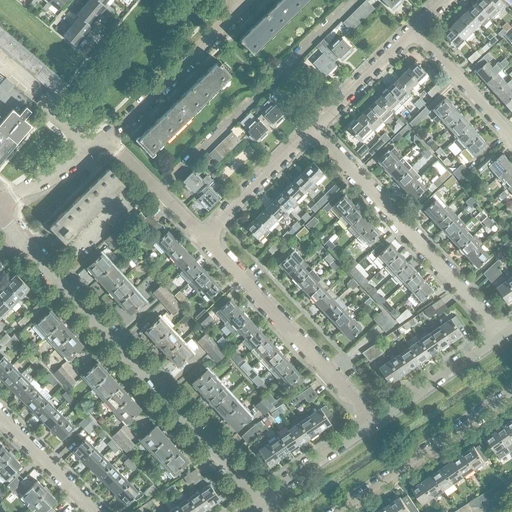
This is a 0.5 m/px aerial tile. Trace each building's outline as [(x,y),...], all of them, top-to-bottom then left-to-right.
[(58,10),(66,0),(50,0),(49,2),(48,1),(42,8),(45,11),(51,4),(58,10)] [(105,8),(106,8),(96,0),(89,0),(84,6),(97,17),(97,18),(104,24),(107,21),(100,14),(105,8)] [(114,0),(118,3),(119,2),(116,0),(96,0),(106,8),(105,8),(113,14),(115,11),(106,3),(108,0),(114,0)] [(278,29),(304,4),(300,0),(280,0),(265,15),(278,29)] [(370,13),(375,9),(366,0),(365,0),(361,4),(370,13)] [(382,0),(393,10),(402,0),(382,0)] [(501,12),(506,6),(499,0),(478,0),(476,2),(492,18),(500,11),(501,12)] [(484,26),(492,18),(476,2),(468,10),(480,23),(484,26)] [(365,18),(370,13),(361,4),(357,9),(365,18)] [(97,18),(97,17),(84,6),(76,15),(78,17),(92,29),(99,35),(101,32),(92,24),(97,18)] [(361,22),(365,18),(357,9),(352,13),(361,22)] [(480,23),(468,10),(460,18),(472,31),(480,23)] [(356,27),(361,22),(352,13),(347,18),(356,27)] [(253,54),(278,29),(265,15),(239,40),(253,54)] [(92,29),(78,17),(71,26),(84,38),(84,39),(90,45),(93,42),(86,36),(92,29)] [(351,32),(356,27),(347,18),(343,23),(351,32)] [(464,39),(472,31),(460,18),(452,26),(464,39)] [(67,83),(60,77),(0,26),(0,162),(31,126),(32,125),(25,119),(36,105),(32,102),(33,101),(6,78),(0,85),(0,98),(12,109),(0,123),(0,47),(56,95),(67,83)] [(84,39),(84,38),(71,26),(63,35),(77,47),(76,48),(83,53),(85,51),(78,45),(84,39)] [(455,47),(464,39),(452,26),(443,35),(455,47)] [(504,35),(506,33),(506,32),(503,29),(498,33),(501,37),(504,35)] [(335,59),(338,56),(342,60),(353,50),(340,37),(330,46),(323,40),(320,43),(335,59)] [(493,45),(498,40),(495,37),(490,41),(493,45)] [(333,62),(335,59),(320,43),(316,46),(323,53),(314,63),(326,75),(336,65),(333,62)] [(484,52),(489,48),(486,44),(481,49),(484,52)] [(472,63),(480,55),(477,51),(468,59),(472,63)] [(487,62),(490,59),(486,55),(477,63),(481,68),(477,72),(486,83),(497,73),(487,62)] [(499,64),(503,68),(509,63),(505,59),(499,64)] [(189,89),(203,103),(231,76),(217,62),(189,89)] [(424,81),(421,78),(426,73),(415,62),(406,71),(416,82),(417,82),(420,86),(424,81)] [(303,79),(308,75),(299,66),(295,70),(303,79)] [(299,84),(303,79),(295,70),(290,75),(299,84)] [(407,91),(416,82),(406,71),(397,81),(407,91)] [(496,94),(507,84),(497,73),(486,83),(496,94)] [(294,88),(299,84),(290,75),(286,79),(294,88)] [(290,93),(294,88),(286,79),(281,84),(290,93)] [(398,100),(407,91),(397,81),(387,90),(398,100)] [(285,98),(290,93),(281,84),(276,89),(277,89),(285,98)] [(505,104),(511,98),(511,90),(507,84),(496,94),(505,104)] [(431,97),(440,89),(436,85),(427,93),(431,97)] [(177,129),(203,103),(189,89),(163,115),(177,129)] [(388,109),(398,100),(387,90),(378,99),(388,109)] [(422,107),(426,103),(420,98),(417,101),(422,107)] [(379,118),(388,109),(378,99),(369,108),(379,118)] [(437,123),(442,119),(454,108),(446,99),(433,110),(438,115),(433,119),(437,123)] [(268,124),(270,121),(275,126),(286,115),(273,102),(261,114),(258,112),(257,113),(259,116),(268,124)] [(409,123),(413,128),(430,112),(425,107),(409,123)] [(370,128),(379,118),(369,108),(359,117),(370,128)] [(450,129),(463,117),(454,108),(442,119),(450,129)] [(152,153),(177,129),(163,115),(138,139),(152,153)] [(265,127),(268,124),(259,116),(246,129),(259,142),(270,132),(265,127)] [(403,125),(407,121),(402,116),(398,120),(403,125)] [(361,137),(370,128),(359,117),(350,126),(361,137)] [(458,138),(471,127),(463,117),(450,129),(458,138)] [(403,137),(411,129),(407,124),(398,133),(403,137)] [(462,151),(467,147),(479,136),(471,127),(458,138),(454,142),(462,151)] [(236,145),(241,140),(232,132),(227,136),(236,145)] [(385,143),(390,138),(385,133),(380,137),(381,138),(381,139),(385,143)] [(231,150),(236,145),(227,136),(223,141),(231,150)] [(475,157),(488,146),(479,136),(467,147),(475,157)] [(377,151),(385,143),(381,139),(372,146),(377,151)] [(424,156),(429,151),(430,149),(422,140),(417,144),(423,151),(420,153),(424,156)] [(227,154),(231,150),(223,141),(218,145),(227,154)] [(222,159),(227,154),(218,145),(213,150),(222,159)] [(388,172),(403,158),(393,148),(379,162),(388,172)] [(217,163),(222,159),(213,150),(208,155),(217,163)] [(426,159),(432,154),(429,151),(424,156),(426,159)] [(511,165),(502,154),(498,159),(493,153),(475,169),(480,174),(489,167),(498,177),(501,175),(511,165)] [(210,166),(215,161),(208,155),(204,160),(210,166)] [(397,181),(411,168),(403,158),(388,172),(397,181)] [(303,172),(316,186),(317,185),(314,183),(324,173),(313,162),(303,172)] [(452,173),(461,182),(470,174),(461,165),(452,173)] [(508,188),(511,184),(511,165),(501,175),(510,185),(508,188)] [(74,235),(125,184),(109,168),(49,227),(65,243),(74,235)] [(405,191),(420,177),(411,168),(397,181),(405,191)] [(432,183),(437,188),(451,174),(447,170),(432,183)] [(207,175),(202,180),(193,171),(182,183),(192,194),(196,190),(199,193),(212,180),(207,175)] [(312,190),(316,186),(303,172),(293,181),(304,193),(310,187),(312,190)] [(448,189),(456,181),(452,176),(443,184),(448,189)] [(425,190),(429,186),(420,177),(405,191),(414,200),(425,190)] [(215,183),(212,180),(199,193),(201,195),(197,199),(208,210),(220,198),(210,188),(215,183)] [(295,202),(304,193),(293,181),(284,191),(298,205),(298,204),(295,202)] [(487,194),(497,185),(493,181),(483,190),(487,194)] [(329,199),(339,189),(335,185),(325,195),(329,199)] [(226,193),(221,188),(216,193),(221,197),(226,193)] [(293,209),(298,205),(284,191),(274,200),(288,214),(289,214),(286,211),(291,206),(293,209)] [(502,200),(508,195),(504,191),(499,195),(502,200)] [(319,208),(329,199),(325,195),(315,204),(319,208)] [(339,219),(354,205),(344,195),(340,199),(337,195),(323,208),(327,213),(330,209),(339,219)] [(468,206),(474,200),(471,197),(465,202),(468,206)] [(279,223),(288,214),(274,200),(265,209),(276,220),(279,223)] [(433,220),(444,210),(435,200),(424,211),(433,220)] [(471,209),(477,203),(474,200),(468,206),(471,209)] [(315,212),(319,208),(315,204),(311,208),(315,212)] [(348,228),(362,214),(354,205),(339,219),(348,228)] [(267,229),(276,220),(265,209),(255,219),(269,233),(270,232),(267,229)] [(442,230),(453,220),(444,210),(433,220),(442,230)] [(145,217),(140,212),(135,217),(140,222),(145,217)] [(305,222),(310,217),(306,213),(301,217),(305,222)] [(144,226),(153,218),(149,214),(146,218),(145,217),(140,222),(144,226)] [(357,237),(371,224),(362,214),(348,228),(357,237)] [(485,225),(491,220),(487,216),(482,222),(485,225)] [(305,225),(310,230),(319,222),(314,217),(305,225)] [(149,231),(157,223),(153,218),(144,226),(149,231)] [(260,241),(269,233),(255,219),(246,227),(257,239),(258,238),(260,241)] [(451,239),(462,229),(453,220),(442,230),(451,239)] [(296,231),(301,226),(297,222),(287,231),(291,235),(296,231)] [(153,236),(162,227),(157,223),(149,231),(153,236)] [(371,224),(357,237),(365,247),(369,244),(380,234),(371,224)] [(300,240),(309,231),(304,227),(295,235),(300,240)] [(459,249),(471,238),(462,229),(451,239),(459,249)] [(166,251),(177,241),(168,231),(157,242),(166,251)] [(291,235),(287,231),(282,236),(286,241),(291,235)] [(113,249),(122,241),(114,232),(105,240),(113,249)] [(468,258),(480,248),(471,238),(459,249),(468,258)] [(500,248),(504,252),(511,245),(511,242),(509,239),(500,248)] [(326,248),(332,243),(329,240),(323,245),(326,248)] [(174,261),(186,250),(177,241),(166,251),(174,261)] [(272,254),(282,245),(278,241),(268,250),(272,254)] [(326,248),(329,251),(335,246),(332,243),(326,248)] [(390,244),(386,248),(381,243),(371,252),(384,267),(398,253),(390,244)] [(318,252),(323,247),(320,244),(315,249),(318,252)] [(288,273),(303,260),(291,246),(276,259),(279,263),(288,273)] [(480,248),(468,258),(477,268),(489,257),(480,248)] [(183,270),(194,260),(186,250),(174,261),(183,270)] [(398,253),(384,267),(392,276),(395,274),(407,263),(398,253)] [(98,279),(113,265),(102,254),(87,267),(98,279)] [(349,272),(358,264),(353,259),(344,267),(349,272)] [(192,280),(203,269),(194,260),(183,270),(183,271),(180,273),(188,283),(192,280)] [(297,283),(312,269),(303,260),(288,273),(297,283)] [(332,268),(338,263),(335,260),(329,265),(332,268)] [(498,268),(501,273),(498,268),(502,264),(498,260),(483,274),(487,278),(498,268)] [(148,268),(151,271),(157,266),(153,263),(148,268)] [(335,271),(341,266),(338,263),(332,268),(335,271)] [(404,283),(416,272),(407,263),(395,274),(404,283)] [(108,290),(123,277),(113,265),(98,279),(108,290)] [(491,282),(501,273),(498,268),(487,278),(491,282)] [(201,289),(212,279),(203,269),(192,280),(201,289)] [(321,279),(321,278),(312,269),(297,283),(306,292),(321,279)] [(413,292),(425,281),(416,272),(404,283),(413,292)] [(6,284),(20,298),(30,288),(16,274),(6,284)] [(119,302),(134,289),(123,277),(108,290),(119,302)] [(362,287),(366,284),(368,281),(365,277),(359,283),(362,287)] [(166,286),(172,281),(169,278),(163,283),(166,286)] [(212,279),(201,289),(210,299),(221,289),(212,279)] [(315,302),(330,288),(321,279),(306,292),(315,302)] [(350,287),(355,282),(352,279),(347,284),(350,287)] [(166,286),(169,289),(175,284),(172,281),(166,286)] [(419,304),(421,301),(422,302),(434,291),(425,281),(413,292),(410,295),(419,304)] [(507,303),(511,299),(511,289),(506,281),(496,288),(507,303)] [(353,290),(358,285),(355,282),(350,287),(353,290)] [(0,297),(11,308),(20,298),(6,284),(0,290),(0,297)] [(161,302),(170,294),(162,285),(153,293),(161,302)] [(324,311),(338,298),(330,288),(315,302),(324,311)] [(130,314),(145,301),(134,289),(119,302),(130,314)] [(172,313),(181,306),(170,294),(161,302),(172,313)] [(0,316),(1,318),(11,308),(0,297),(0,316)] [(180,302),(184,306),(189,300),(186,297),(180,302)] [(368,306),(373,301),(370,297),(364,303),(368,306)] [(332,321),(347,307),(338,298),(324,311),(332,321)] [(225,322),(240,309),(230,299),(219,310),(216,313),(225,322)] [(435,310),(444,304),(441,299),(432,305),(435,310)] [(36,314),(46,305),(42,301),(32,310),(36,314)] [(435,310),(437,312),(438,315),(448,309),(444,304),(435,310)] [(437,312),(435,310),(432,305),(428,308),(433,315),(437,312)] [(197,320),(206,311),(202,306),(192,315),(197,320)] [(352,320),(356,316),(347,307),(332,321),(341,330),(352,320)] [(429,318),(433,315),(428,308),(424,310),(429,318)] [(237,329),(248,319),(240,309),(225,322),(225,323),(228,320),(237,329)] [(399,324),(412,315),(407,309),(395,319),(399,324)] [(43,339),(47,335),(62,322),(51,310),(33,327),(43,339)] [(386,315),(384,313),(382,311),(373,319),(377,324),(386,315)] [(198,321),(203,326),(212,317),(207,312),(198,321)] [(26,323),(30,319),(27,315),(22,319),(26,323)] [(382,328),(390,320),(386,315),(377,324),(382,328)] [(440,326),(451,341),(461,334),(457,329),(462,326),(455,316),(440,326)] [(156,342),(171,329),(160,317),(145,331),(156,342)] [(407,322),(411,327),(416,323),(412,318),(407,322)] [(22,327),(26,323),(22,319),(18,323),(22,327)] [(246,338),(257,328),(248,319),(237,329),(246,338)] [(350,340),(361,330),(352,320),(341,330),(350,340)] [(382,328),(385,332),(386,332),(395,324),(390,320),(382,328)] [(58,347),(72,334),(62,322),(47,335),(58,347)] [(406,330),(411,327),(407,322),(403,325),(406,330)] [(441,348),(451,341),(440,326),(430,333),(441,348)] [(254,348),(266,337),(257,328),(246,338),(254,348)] [(167,354),(181,341),(171,329),(156,342),(167,354)] [(387,336),(390,341),(395,337),(392,332),(387,336)] [(209,353),(217,345),(206,333),(198,341),(209,353)] [(430,355),(441,348),(430,333),(420,340),(430,355)] [(11,338),(6,334),(2,338),(6,342),(11,338)] [(69,359),(83,346),(72,334),(58,347),(69,359)] [(10,349),(19,340),(14,335),(11,338),(6,342),(5,344),(10,349)] [(220,345),(225,340),(222,337),(217,342),(220,345)] [(260,361),(275,347),(266,337),(254,348),(251,351),(260,361)] [(220,345),(223,348),(229,343),(225,340),(220,345)] [(420,362),(430,355),(420,340),(409,347),(420,362)] [(178,367),(193,353),(181,341),(167,354),(178,367)] [(376,350),(366,357),(370,362),(383,353),(377,343),(373,345),(376,350)] [(217,362),(226,354),(217,345),(209,353),(217,362)] [(362,353),(366,357),(376,350),(373,345),(362,353)] [(269,370),(272,367),(284,357),(275,347),(260,361),(269,370)] [(410,370),(420,362),(409,347),(399,354),(410,370)] [(400,377),(410,370),(399,354),(389,361),(400,377)] [(32,363),(36,359),(32,355),(28,359),(32,363)] [(0,377),(12,365),(3,356),(0,359),(0,377)] [(237,364),(243,359),(240,356),(234,361),(237,364)] [(281,376),(292,366),(284,357),(272,367),(281,376)] [(36,368),(41,364),(36,359),(32,363),(36,368)] [(237,364),(240,367),(246,362),(243,359),(237,364)] [(389,384),(400,377),(389,361),(379,368),(389,384)] [(95,387),(109,374),(98,362),(84,375),(95,387)] [(0,379),(8,387),(21,374),(12,365),(0,377),(0,379)] [(53,373),(68,389),(76,382),(62,365),(53,373)] [(304,380),(300,377),(301,376),(292,366),(281,376),(277,379),(287,389),(290,386),(293,390),(304,380)] [(204,395),(218,381),(207,369),(193,383),(204,395)] [(49,382),(53,377),(49,373),(45,377),(49,382)] [(17,396),(30,383),(21,374),(8,387),(17,396)] [(105,399),(120,386),(109,374),(95,387),(105,399)] [(255,383),(260,378),(257,375),(252,380),(255,383)] [(53,386),(58,382),(53,377),(49,382),(53,386)] [(214,407),(229,393),(218,381),(204,395),(214,407)] [(258,386),(256,387),(261,393),(267,388),(262,382),(258,386)] [(25,405),(39,392),(30,383),(17,396),(25,405)] [(116,411),(131,398),(120,386),(105,399),(116,411)] [(305,398),(315,391),(311,386),(301,393),(305,398)] [(315,391),(305,398),(308,403),(318,396),(315,391)] [(34,414),(48,400),(39,392),(25,405),(34,414)] [(66,400),(70,396),(66,392),(62,396),(66,400)] [(225,418),(240,405),(229,393),(214,407),(225,418)] [(300,401),(305,398),(301,393),(297,396),(300,401)] [(70,405),(75,400),(70,396),(66,400),(70,405)] [(285,402),(285,401),(282,396),(272,403),(273,406),(275,409),(276,408),(285,402)] [(295,405),(300,401),(297,396),(292,400),(295,405)] [(274,406),(273,406),(265,397),(255,405),(264,415),(269,411),(274,406)] [(127,423),(141,409),(131,398),(116,411),(127,423)] [(43,423),(57,409),(48,400),(34,414),(43,423)] [(236,430),(251,417),(240,405),(225,418),(236,430)] [(327,419),(332,415),(325,405),(320,408),(310,415),(320,431),(331,424),(327,419)] [(271,414),(275,419),(280,415),(275,409),(273,406),(274,406),(269,411),(271,414)] [(275,409),(280,415),(285,412),(281,407),(276,410),(276,408),(275,409)] [(52,432),(66,418),(57,409),(43,423),(52,432)] [(84,429),(93,420),(88,415),(79,424),(84,429)] [(310,438),(320,431),(310,415),(299,422),(310,438)] [(52,432),(54,433),(61,440),(75,427),(66,418),(52,432)] [(89,434),(98,425),(93,420),(84,429),(89,434)] [(256,424),(259,429),(264,426),(261,421),(256,424)] [(300,445),(310,438),(299,422),(289,429),(300,445)] [(254,433),(259,429),(256,424),(251,428),(254,433),(246,441),(250,445),(258,438),(254,433)] [(508,446),(511,443),(511,429),(508,424),(498,431),(508,446)] [(152,451),(167,438),(156,426),(141,439),(152,451)] [(242,436),(246,441),(254,433),(251,428),(242,436)] [(112,436),(127,452),(135,445),(120,429),(112,436)] [(290,452),(300,445),(289,429),(279,436),(290,452)] [(497,454),(508,446),(498,431),(487,438),(497,454)] [(279,459),(290,452),(279,436),(269,443),(279,459)] [(81,460),(95,447),(86,438),(72,451),(81,460)] [(163,463),(178,450),(167,438),(152,451),(163,463)] [(111,448),(115,444),(112,440),(107,444),(111,448)] [(269,466),(279,459),(269,443),(258,451),(269,466)] [(115,453),(120,449),(115,444),(111,448),(115,453)] [(0,467),(12,456),(2,446),(0,447),(0,467)] [(90,469),(103,456),(95,447),(81,460),(90,469)] [(464,453),(475,469),(485,462),(475,447),(464,453)] [(174,475),(188,461),(178,450),(163,463),(174,475)] [(465,476),(475,469),(464,453),(454,460),(465,476)] [(19,475),(16,471),(22,465),(12,456),(0,467),(0,473),(0,474),(7,480),(13,474),(16,477),(17,478),(19,475)] [(99,478),(112,465),(103,456),(90,469),(99,478)] [(128,467),(132,462),(128,458),(124,462),(128,467)] [(454,483),(465,476),(454,460),(444,468),(454,483)] [(132,471),(137,467),(132,462),(128,467),(132,471)] [(108,487),(121,473),(112,465),(99,478),(108,487)] [(444,490),(454,483),(444,468),(434,474),(444,490)] [(191,480),(200,474),(196,469),(184,477),(189,485),(193,482),(191,480)] [(117,496),(130,482),(121,473),(108,487),(117,496)] [(191,480),(193,482),(194,484),(204,478),(200,474),(191,480)] [(434,497),(444,490),(434,474),(424,481),(434,497)] [(511,485),(511,475),(490,490),(492,494),(503,493),(503,487),(511,485)] [(21,482),(17,478),(16,477),(7,486),(12,491),(21,482)] [(30,508),(47,491),(37,481),(31,487),(27,483),(25,486),(25,487),(28,490),(22,496),(28,502),(28,505),(30,508)] [(423,504),(434,497),(424,481),(413,489),(423,504)] [(25,486),(21,482),(12,491),(16,495),(25,487),(25,486)] [(140,490),(139,491),(130,482),(117,496),(126,505),(133,497),(136,500),(143,494),(140,490)] [(144,493),(149,498),(159,491),(153,484),(144,493)] [(210,507),(220,500),(210,484),(199,492),(210,507)] [(167,489),(170,494),(175,490),(172,485),(167,489)] [(165,497),(170,494),(167,489),(162,492),(165,497)] [(493,500),(492,494),(490,490),(479,497),(482,501),(493,500)] [(52,511),(54,511),(51,507),(57,501),(47,491),(30,508),(33,510),(35,509),(38,511),(45,511),(48,509),(50,511),(52,511)] [(197,511),(202,511),(210,507),(199,492),(189,499),(197,511)] [(391,504),(395,511),(411,511),(401,497),(391,504)] [(482,506),(482,501),(479,497),(468,503),(471,508),(482,506)] [(147,503),(150,508),(155,504),(151,499),(147,503)] [(182,511),(197,511),(189,499),(179,506),(182,511)] [(134,511),(143,511),(150,508),(147,503),(134,511)] [(471,511),(471,508),(468,503),(458,510),(459,511),(471,511)]
